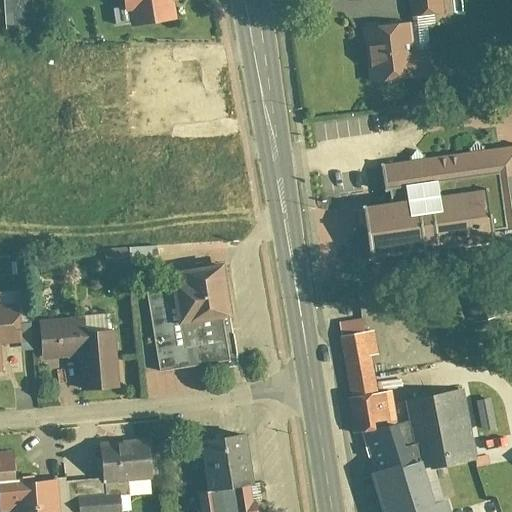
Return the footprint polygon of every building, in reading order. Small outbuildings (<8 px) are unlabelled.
[(7,0),(9,31),(38,29),(36,0),(7,0)] [(171,0),(123,0),(124,13),(134,12),(135,30),(173,28),(171,0)] [(390,9),(345,12),(348,67),(409,63),(407,37),(391,38),(390,9)] [(453,9),(420,11),(421,41),(454,40),(453,9)] [(123,47),(71,48),(72,80),(123,79),(123,47)] [(213,111),(206,73),(146,83),(150,103),(176,99),(179,117),(213,111)] [(350,221),(356,255),(410,243),(418,250),(426,239),(511,226),(511,151),(510,140),(409,150),(401,138),(394,152),(365,154),(369,194),(358,195),(363,219),(350,221)] [(237,332),(222,249),(177,257),(179,266),(142,273),(159,363),(214,352),(211,337),(237,332)] [(511,279),(478,286),(484,320),(511,314),(511,279)] [(18,302),(0,303),(0,341),(22,339),(18,302)] [(84,317),(37,322),(41,364),(78,360),(81,394),(121,390),(115,327),(86,329),(84,317)] [(383,511),(446,511),(443,502),(430,506),(420,471),(410,423),(394,427),(388,393),(374,396),(368,357),(375,356),(371,334),(364,335),(361,322),(338,325),(352,400),(348,400),(353,435),(362,433),(375,475),(373,475),(383,511)] [(460,393),(406,403),(410,423),(420,471),(473,460),(460,393)] [(495,394),(479,396),(485,431),(501,429),(495,394)] [(108,490),(144,486),(137,428),(88,433),(94,488),(71,491),(73,511),(84,511),(110,509),(108,490)] [(249,430),(203,437),(211,492),(257,487),(249,430)] [(14,452),(0,452),(0,511),(8,511),(7,511),(55,511),(52,477),(16,481),(14,452)] [(260,511),(257,487),(211,492),(203,493),(205,511),(260,511)]
